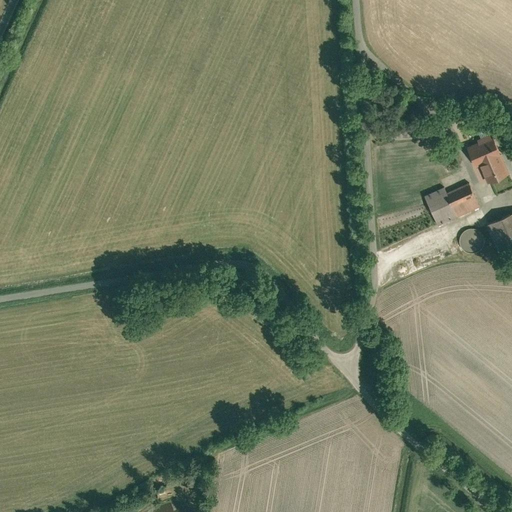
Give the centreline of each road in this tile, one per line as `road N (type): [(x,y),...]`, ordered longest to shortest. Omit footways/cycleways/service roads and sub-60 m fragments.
road 1 (unclassified): [(0,294),(241,259),(290,295),(347,363)]
road 2 (unclassified): [(357,0),(375,264),(360,342),(347,363)]
road 3 (unclassified): [(347,363),(421,440),(508,511)]
